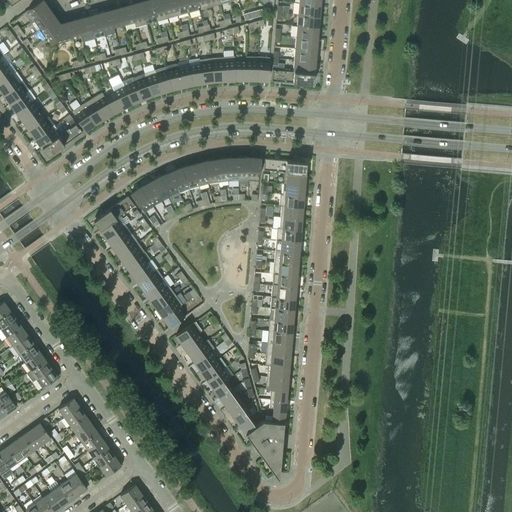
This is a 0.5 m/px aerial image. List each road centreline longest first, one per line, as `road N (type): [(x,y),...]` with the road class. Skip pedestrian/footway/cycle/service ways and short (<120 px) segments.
road 1 (residential): [(264,497),(281,498),(299,485),(329,134)]
road 2 (residential): [(264,497),(58,207)]
road 3 (secondary): [(330,115),(221,109),(165,119),(119,138),(47,192)]
road 4 (secondary): [(58,207),(120,161),(175,134),(224,125),(329,134)]
road 5 (secondary): [(329,134),(511,149)]
road 6 (secondary): [(511,132),(330,115)]
road 7 (residential): [(80,378),(0,276)]
